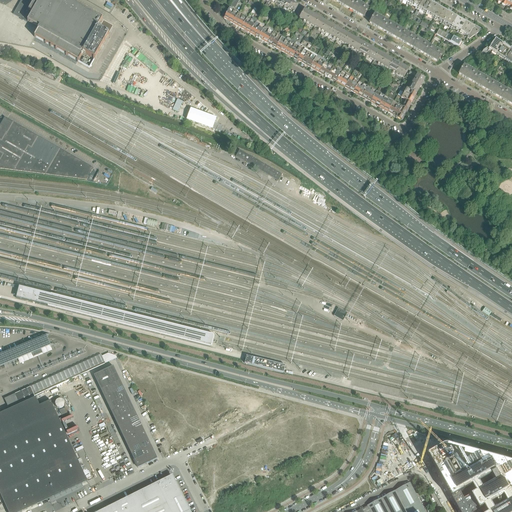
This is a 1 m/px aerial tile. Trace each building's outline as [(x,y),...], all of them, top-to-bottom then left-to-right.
[(21,0),(13,14),(28,22),(29,23),(39,29),(34,37),(36,38),(46,43),(46,44),(51,46),(51,47),(51,46),(56,49),(55,50),(56,50),(56,49),(67,55),(66,56),(67,56),(67,55),(78,62),(83,53),(94,60),(94,59),(95,60),(95,59),(98,52),(99,53),(99,52),(104,42),(105,42),(105,41),(108,35),(109,35),(109,34),(109,33),(108,32),(108,33),(97,27),(100,23),(101,24),(104,20),(69,0),(55,0),(55,1),(54,0),(21,0)] [(299,6),(299,5),(291,0),(288,0),(285,7),(289,10),(289,9),(295,12),(296,9),(298,6),(299,6)] [(355,1),(353,0),(337,0),(336,2),(350,10),(355,1)] [(423,0),(411,0),(409,5),(411,6),(411,5),(416,8),(415,9),(417,10),(423,0)] [(433,2),(431,1),(428,0),(423,0),(417,10),(419,11),(420,10),(424,13),(424,14),(426,15),(433,2)] [(368,9),(363,5),(355,1),(350,10),(364,17),(364,16),(367,11),(368,9)] [(434,19),(441,7),(433,2),(426,15),(428,16),(428,15),(432,17),(432,18),(434,19)] [(442,24),(449,12),(441,7),(434,19),(436,21),(437,20),(441,22),(440,23),(442,24)] [(233,24),(239,14),(231,9),(225,19),(233,24)] [(319,19),(313,15),(304,10),(300,19),(314,27),(319,19)] [(458,17),(451,13),(449,12),(442,24),(444,25),(445,24),(449,27),(448,28),(450,29),(458,17)] [(247,19),(239,14),(233,24),(242,29),(247,19)] [(388,22),(382,19),(375,14),(374,15),(371,20),(370,23),(383,31),(388,22)] [(466,21),(464,20),(458,17),(450,29),(452,30),(453,29),(457,32),(457,33),(459,34),(466,21)] [(256,24),(248,19),(247,19),(242,29),(251,34),(256,24)] [(329,36),(334,27),(319,19),(314,27),(329,36)] [(480,32),(481,30),(466,21),(459,34),(461,35),(461,34),(466,36),(465,37),(469,40),(480,32)] [(402,30),(396,27),(388,22),(383,31),(397,39),(402,30)] [(259,39),(265,29),(256,24),(251,34),(256,37),(259,39)] [(349,36),(342,32),(334,27),(329,36),(344,44),(349,36)] [(268,44),(273,34),(265,29),(259,39),(261,40),(268,44)] [(410,46),(415,38),(402,30),(397,39),(410,46)] [(447,35),(445,33),(439,30),(436,35),(454,45),(457,46),(457,47),(459,48),(462,43),(448,35),(447,35)] [(282,39),(274,34),(273,34),(268,44),(276,49),(282,39)] [(364,44),(357,40),(349,36),(344,44),(359,53),(364,44)] [(429,45),(423,42),(415,38),(410,46),(424,54),(429,45)] [(504,44),(496,38),(493,42),(490,47),(488,50),(489,50),(496,55),(504,44)] [(285,53),(290,44),(282,39),(276,49),(285,53)] [(293,58),(299,48),(290,44),(285,53),(293,58)] [(379,53),(372,49),(364,44),(359,53),(374,61),(379,53)] [(504,60),(511,49),(504,44),(496,55),(504,60)] [(443,53),(437,50),(429,45),(424,54),(437,62),(443,53)] [(302,63),(307,53),(299,48),(293,58),(302,63)] [(489,50),(488,50),(487,49),(483,52),(481,55),(485,57),(489,50)] [(302,63),(310,68),(316,58),(317,56),(314,54),(313,56),(307,53),(302,63)] [(394,61),(387,57),(379,53),(374,61),(389,70),(394,61)] [(319,73),(324,63),(316,58),(310,68),(319,73)] [(408,70),(402,66),(394,61),(389,70),(404,78),(408,70)] [(327,78),(333,68),(324,63),(319,73),(325,77),(327,78)] [(472,82),(477,73),(463,65),(458,74),(472,82)] [(342,73),(333,68),(327,78),(330,80),(330,79),(336,83),(342,73)] [(345,88),(350,78),(342,73),(336,83),(345,88)] [(491,81),(485,78),(483,76),(477,73),(472,82),(486,90),(491,81)] [(416,94),(425,79),(417,75),(415,78),(408,90),(416,94)] [(359,83),(350,78),(345,88),(353,92),(359,83)] [(504,89),(498,86),(491,81),(486,90),(499,98),(504,89)] [(367,88),(359,83),(353,92),(362,97),(367,88)] [(411,103),(416,94),(408,90),(403,87),(401,92),(404,93),(401,97),(406,100),(411,103)] [(376,93),(368,88),(367,88),(362,97),(371,102),(376,93)] [(511,105),(511,93),(504,89),(499,98),(511,105)] [(385,98),(376,93),(371,102),(379,107),(385,98)] [(391,101),(392,99),(388,97),(387,99),(385,98),(379,107),(388,112),(393,102),(391,101)] [(178,99),(172,110),(178,113),(183,102),(178,99)] [(401,120),(411,103),(406,100),(402,107),(396,117),(401,120)] [(396,117),(402,107),(393,102),(388,112),(396,117)] [(191,108),(187,120),(213,129),(217,118),(191,108)] [(4,118),(0,125),(0,168),(44,174),(86,180),(89,174),(93,168),(4,118)] [(278,181),(282,175),(239,151),(236,157),(278,181)] [(156,228),(158,222),(148,219),(146,225),(156,228)] [(19,287),(16,298),(211,347),(212,343),(212,341),(214,335),(19,287)] [(338,308),(334,316),(343,321),(347,314),(338,308)] [(485,308),(482,312),(489,317),(492,313),(485,308)] [(491,314),(490,316),(500,323),(502,320),(491,314)] [(50,346),(49,343),(47,338),(46,336),(50,334),(45,336),(0,354),(0,367),(18,360),(32,354),(34,357),(42,354),(41,350),(50,346)] [(32,354),(18,360),(20,364),(52,351),(50,346),(41,350),(42,354),(34,357),(32,354)] [(33,395),(30,387),(5,399),(9,408),(34,396),(82,374),(117,359),(116,356),(108,354),(102,356),(105,362),(33,395)] [(101,354),(30,387),(33,395),(105,362),(102,356),(101,354)] [(285,366),(246,356),(244,363),(283,373),(285,366)] [(138,468),(157,459),(113,366),(94,376),(138,468)] [(87,482),(50,401),(40,405),(39,406),(36,398),(9,409),(0,413),(0,494),(8,511),(21,511),(22,511),(37,505),(49,500),(82,484),(87,482)] [(56,407),(58,408),(60,409),(62,408),(63,407),(64,405),(64,403),(63,401),(62,400),(59,399),(57,400),(56,401),(55,403),(55,405),(56,407)] [(68,415),(65,408),(59,411),(62,417),(68,415)] [(439,449),(424,457),(456,511),(511,511),(511,464),(447,448),(445,447),(443,447),(442,448),(440,448),(439,449)] [(190,511),(183,496),(182,496),(172,477),(166,480),(165,479),(98,511),(190,511)] [(425,511),(410,483),(395,491),(406,511),(425,511)] [(406,511),(395,491),(381,499),(367,506),(370,511),(406,511)]
